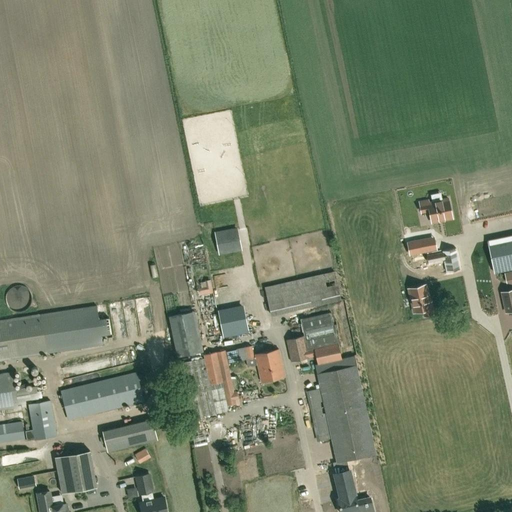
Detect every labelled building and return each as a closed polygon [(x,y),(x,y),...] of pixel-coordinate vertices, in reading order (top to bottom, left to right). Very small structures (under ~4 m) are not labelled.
[(498,176),(509,173),(507,167),(496,170),(498,176)] [(425,201),(427,211),(435,209),(438,221),(458,217),(457,209),(456,204),(454,197),(448,198),(440,200),(434,201),(434,199),(425,201)] [(501,209),(489,211),(491,222),(502,219),(501,209)] [(219,254),(242,250),(238,228),(215,232),(219,254)] [(511,235),(488,240),(495,273),(511,269),(511,235)] [(411,246),(414,257),(434,253),(442,251),(443,250),(441,239),(431,241),(411,246)] [(456,248),(442,251),(442,252),(444,260),(446,272),(460,269),(456,248)] [(353,287),(401,276),(399,265),(350,276),(353,287)] [(272,316),(341,300),(334,271),(265,287),(272,316)] [(423,310),(424,316),(433,314),(431,303),(430,303),(425,285),(420,286),(414,287),(409,289),(414,312),(423,310)] [(20,290),(22,302),(30,300),(28,288),(20,290)] [(241,303),(250,299),(246,290),(237,294),(241,303)] [(511,290),(502,292),(504,305),(506,313),(511,311),(511,312),(511,290)] [(0,320),(0,360),(102,344),(101,335),(111,333),(109,318),(98,319),(96,306),(0,320)] [(353,308),(354,320),(365,320),(365,307),(353,308)] [(227,317),(237,315),(235,308),(225,311),(227,317)] [(368,511),(373,511),(369,497),(357,500),(350,470),(349,471),(347,460),(376,453),(354,355),(341,358),(331,312),(300,319),(304,336),(286,340),(291,362),(309,357),(316,355),(318,364),(315,365),(320,388),(309,391),(320,441),(331,438),(337,462),(332,463),(335,473),(334,474),(340,498),(338,498),(341,511),(368,511)] [(351,322),(358,363),(380,359),(372,318),(351,322)] [(252,345),(244,347),(246,356),(254,355),(252,345)] [(229,410),(228,405),(236,403),(225,350),(204,355),(204,357),(180,363),(192,418),(190,419),(195,444),(206,441),(201,416),(229,410)] [(261,382),(285,377),(279,350),(255,355),(261,382)] [(91,362),(96,368),(101,363),(96,357),(91,362)] [(22,388),(22,389),(15,390),(12,373),(0,374),(0,409),(18,406),(17,402),(39,398),(37,386),(22,388)] [(68,419),(144,401),(137,373),(61,391),(68,419)] [(28,404),(32,429),(25,431),(27,441),(34,440),(57,436),(51,400),(28,404)] [(108,451),(157,439),(154,427),(152,419),(103,431),(108,451)] [(0,442),(25,438),(22,422),(0,425),(0,442)] [(140,464),(151,457),(146,448),(135,455),(140,464)] [(62,493),(97,486),(90,451),(55,457),(62,493)] [(167,511),(164,497),(154,499),(152,491),(153,491),(149,474),(136,477),(140,494),(141,494),(143,502),(140,503),(141,511),(167,511)] [(49,491),(37,493),(40,511),(67,511),(66,504),(52,506),(49,491)]
